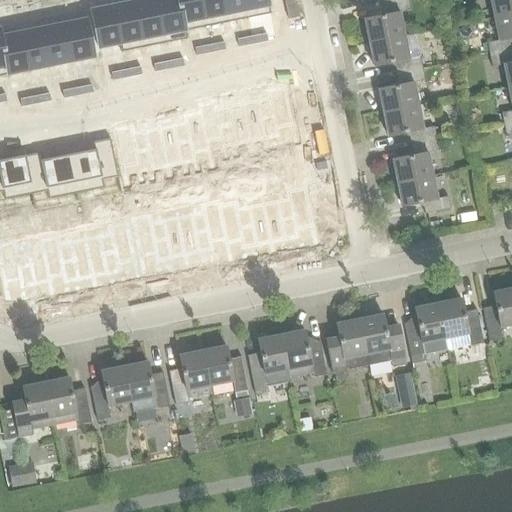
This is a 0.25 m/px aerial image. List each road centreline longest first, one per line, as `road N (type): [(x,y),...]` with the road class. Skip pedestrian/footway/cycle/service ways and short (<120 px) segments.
road 1 (residential): [(0,337),(36,338),(366,273)]
road 2 (residential): [(0,131),(322,56)]
road 3 (residential): [(366,273),(322,56)]
road 4 (residential): [(366,273),(511,243)]
